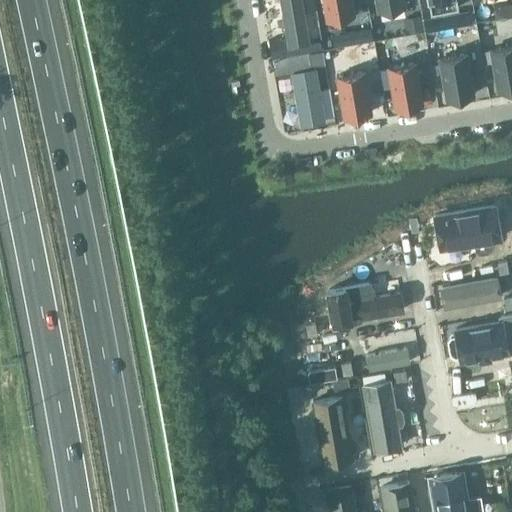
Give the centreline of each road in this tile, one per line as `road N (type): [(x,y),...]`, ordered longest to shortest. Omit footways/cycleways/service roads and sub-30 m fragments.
road 1 (motorway): [(130,511),(29,0)]
road 2 (motorway): [(0,96),(77,511)]
road 3 (residential): [(243,0),(265,133),(282,148),(511,110)]
road 4 (residential): [(450,451),(413,247)]
